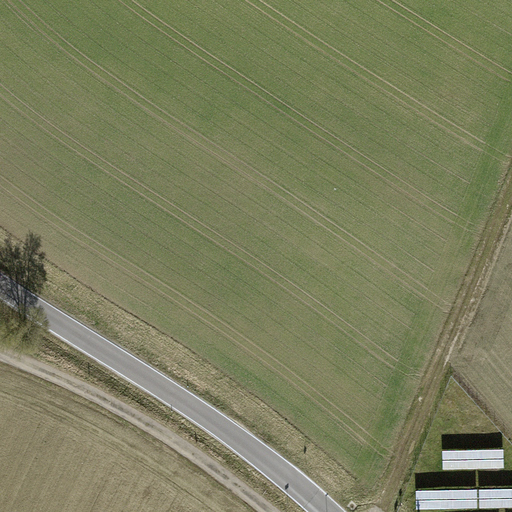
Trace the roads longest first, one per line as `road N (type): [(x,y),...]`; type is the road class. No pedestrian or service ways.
road 1 (tertiary): [(0,288),(119,355),(262,453),(328,511)]
road 2 (track): [(384,511),(511,190)]
road 3 (track): [(272,511),(128,409),(0,351)]
